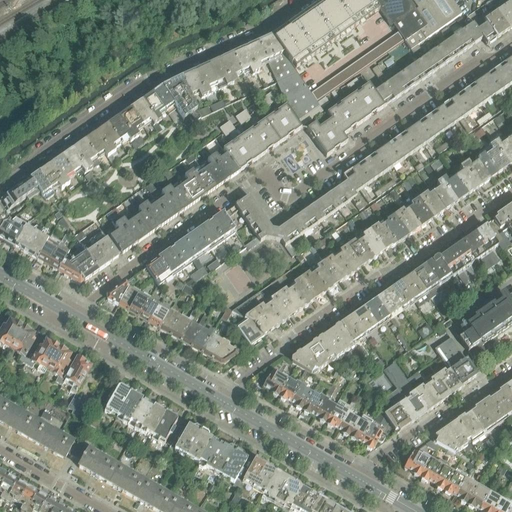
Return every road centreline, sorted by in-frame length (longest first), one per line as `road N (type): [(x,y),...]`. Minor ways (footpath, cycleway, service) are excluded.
road 1 (residential): [(511,45),(435,90),(297,193),(283,197),(258,176),(124,271),(75,317)]
road 2 (residential): [(511,192),(286,337),(280,353),(216,398)]
road 3 (residential): [(0,187),(141,81),(273,24),(308,0)]
road 4 (residential): [(355,477),(511,375)]
road 5 (tertiary): [(216,398),(75,317)]
road 6 (tertiary): [(355,477),(216,398)]
road 7 (residential): [(104,511),(0,452)]
